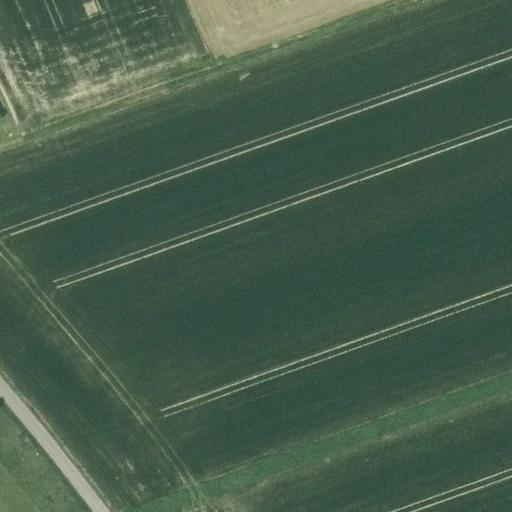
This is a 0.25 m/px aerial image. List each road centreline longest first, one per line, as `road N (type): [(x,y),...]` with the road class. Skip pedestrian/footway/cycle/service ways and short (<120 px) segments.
road 1 (track): [(421,0),(0,146)]
road 2 (track): [(0,388),(101,511)]
